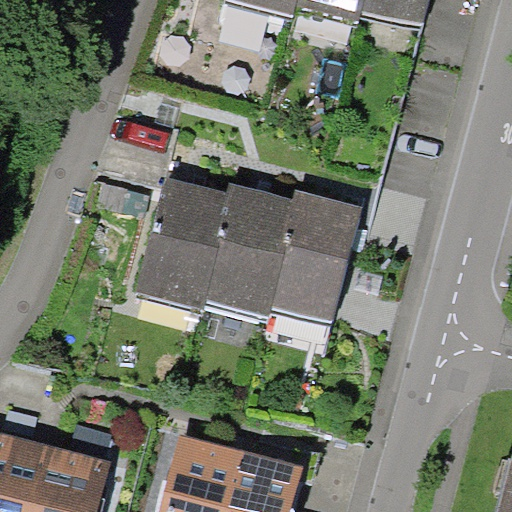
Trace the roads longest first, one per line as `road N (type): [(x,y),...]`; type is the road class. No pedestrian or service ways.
road 1 (residential): [(133,0),(12,322),(0,335)]
road 2 (residential): [(511,54),(436,340)]
road 3 (residential): [(436,340),(390,511)]
